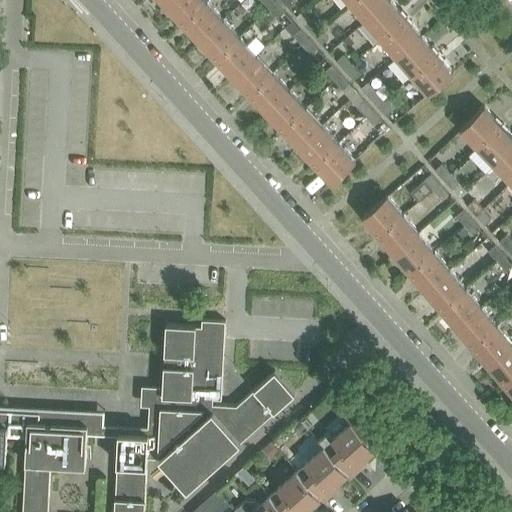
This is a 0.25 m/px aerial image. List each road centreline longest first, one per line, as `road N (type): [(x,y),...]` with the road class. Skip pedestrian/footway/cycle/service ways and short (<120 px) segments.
road 1 (residential): [(331,256),(0,245),(13,0)]
road 2 (residential): [(331,256),(93,0)]
road 3 (residential): [(482,422),(331,256)]
road 4 (residential): [(378,511),(482,422)]
